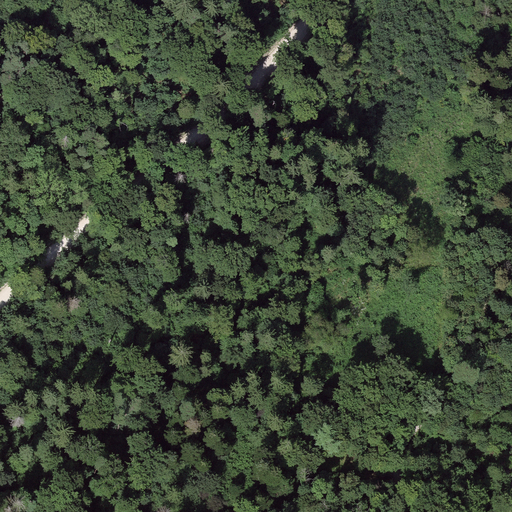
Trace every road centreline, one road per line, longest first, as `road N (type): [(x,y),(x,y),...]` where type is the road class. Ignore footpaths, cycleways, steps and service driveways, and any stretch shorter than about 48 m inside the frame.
road 1 (unclassified): [(323,0),(203,132),(0,307)]
road 2 (track): [(401,511),(400,453),(454,378),(511,254)]
